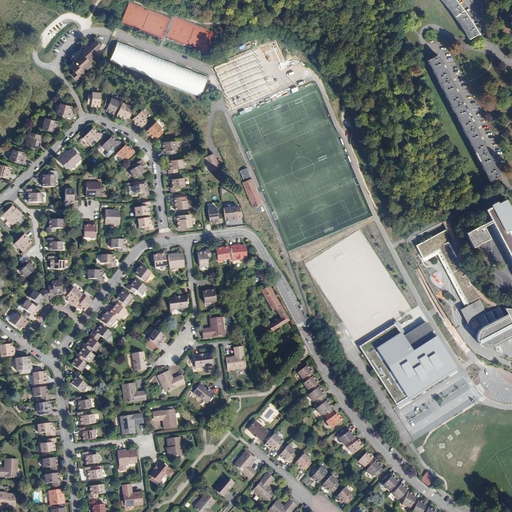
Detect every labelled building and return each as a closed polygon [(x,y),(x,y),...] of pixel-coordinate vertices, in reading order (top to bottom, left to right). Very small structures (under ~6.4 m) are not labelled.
[(440,0),(445,5),(452,14),(457,21),(463,29),(466,34),(469,40),(479,34),(476,29),(472,23),(467,15),(461,7),(455,0),(440,0)] [(101,46),(95,40),(88,46),(94,53),(101,46)] [(208,77),(117,42),(110,60),(200,97),(208,77)] [(96,55),(94,53),(88,46),(85,44),(78,51),(81,54),(91,63),(95,59),(94,57),(96,55)] [(270,45),(214,67),(230,108),(287,85),(270,45)] [(92,65),(91,63),(81,54),(72,62),(83,72),(84,73),(92,65)] [(437,55),(427,60),(489,181),(499,176),(437,55)] [(76,80),(83,72),(72,62),(67,67),(71,72),(69,74),(76,80)] [(102,108),(103,94),(94,93),(94,95),(90,95),(89,105),(93,105),(93,107),(102,108)] [(112,114),(120,102),(112,98),(111,100),(108,98),(103,106),(106,108),(105,110),(112,114)] [(129,107),(122,103),(116,116),(123,120),(124,118),(127,120),(132,112),(128,110),(129,107)] [(71,115),(72,109),(61,106),(58,117),(71,121),(73,115),(71,115)] [(142,128),(149,121),(146,119),(147,118),(142,112),(132,121),(138,126),(139,125),(142,128)] [(54,130),(56,124),(45,121),(42,132),(55,135),(57,130),(54,130)] [(155,140),(162,134),(159,131),(161,129),(155,123),(145,132),(151,139),(152,137),(155,140)] [(99,133),(93,127),(83,136),(88,143),(93,138),(96,141),(103,135),(100,132),(99,133)] [(37,153),(40,144),(39,143),(40,139),(28,135),(24,149),(26,150),(25,152),(32,154),(33,152),(36,152),(37,153)] [(117,150),(123,144),(121,141),(120,142),(114,136),(103,146),(109,152),(114,147),(117,150)] [(176,149),(175,141),(161,142),(162,151),(165,151),(165,154),(174,154),(174,150),(176,149)] [(130,158),(137,151),(134,149),(133,150),(127,144),(118,153),(124,158),(127,155),(130,158)] [(83,158),(75,148),(71,152),(70,151),(63,157),(72,167),(83,158)] [(21,167),(23,162),(21,161),(22,155),(11,152),(8,163),(21,167)] [(219,166),(213,152),(203,157),(209,170),(219,166)] [(181,167),(180,159),(167,160),(168,169),(166,169),(166,173),(175,172),(174,168),(181,167)] [(148,172),(144,164),(146,164),(144,160),(136,164),(138,168),(132,170),(136,178),(148,172)] [(6,176),(8,170),(0,168),(0,180),(7,182),(8,177),(6,176)] [(250,177),(246,168),(239,171),(243,179),(250,177)] [(54,186),(54,174),(39,174),(39,180),(42,180),(42,186),(54,186)] [(178,186),(182,185),(182,177),(170,179),(171,187),(169,187),(169,191),(178,190),(178,186)] [(262,204),(252,178),(243,182),(253,207),(262,204)] [(101,196),(101,183),(87,182),(86,196),(97,197),(97,196),(101,196)] [(147,190),(146,182),(134,183),(135,191),(141,191),(141,194),(150,194),(149,189),(147,190)] [(41,202),(41,193),(35,193),(35,189),(25,189),(25,193),(27,193),(28,202),(41,202)] [(78,206),(79,196),(75,196),(75,190),(66,189),(66,203),(75,204),(74,206),(78,206)] [(186,207),(185,194),(182,195),(182,192),(172,193),(173,196),(171,196),(171,200),(173,200),(174,208),(186,207)] [(150,212),(149,203),(151,203),(151,199),(142,201),(142,204),(135,205),(137,214),(150,212)] [(496,201),(490,205),(491,206),(485,209),(490,220),(491,221),(491,222),(511,261),(511,213),(510,210),(504,199),(497,203),(496,201)] [(235,219),(234,205),(221,206),(223,218),(229,218),(229,220),(235,219)] [(221,221),(220,212),(216,213),(215,206),(207,207),(208,221),(217,220),(217,221),(221,221)] [(18,218),(14,213),(10,210),(8,208),(2,214),(12,224),(18,218)] [(119,222),(119,209),(115,209),(115,208),(105,208),(105,222),(119,222)] [(22,215),(17,210),(14,213),(18,218),(19,218),(22,215)] [(189,225),(188,217),(182,217),(181,213),(173,214),(173,218),(175,218),(175,227),(189,225)] [(156,227),(155,223),(153,223),(151,216),(140,217),(141,225),(146,224),(147,228),(156,227)] [(63,228),(63,219),(49,219),(49,228),(47,228),(47,231),(56,231),(56,228),(63,228)] [(96,236),(96,222),(90,222),(90,224),(85,224),(84,236),(96,236)] [(466,235),(467,237),(472,245),(488,236),(483,226),(482,224),(481,223),(464,232),(466,235)] [(447,231),(417,245),(423,259),(438,253),(464,306),(458,309),(465,324),(477,318),(487,313),(447,231)] [(18,247),(27,239),(28,237),(25,233),(14,243),(18,247)] [(126,244),(126,236),(112,236),(112,245),(119,244),(119,249),(127,249),(127,244),(126,244)] [(62,249),(62,242),(57,242),(57,238),(48,238),(48,242),(50,242),(50,249),(62,249)] [(22,251),(31,243),(27,239),(18,247),(22,251)] [(245,255),(243,242),(238,242),(228,243),(231,257),(245,255)] [(227,256),(225,246),(220,247),(219,245),(214,245),(216,257),(227,256)] [(206,263),(205,256),(209,256),(207,247),(203,247),(204,250),(196,251),(198,264),(206,263)] [(164,264),(162,251),(156,252),(156,254),(151,255),(153,265),(164,264)] [(182,265),(180,252),(175,252),(165,253),(167,267),(182,265)] [(113,261),(113,253),(101,253),(102,261),(107,261),(107,265),(116,265),(116,261),(113,261)] [(65,268),(64,260),(58,260),(58,255),(49,255),(49,260),(51,260),(51,268),(65,268)] [(24,266),(30,262),(31,261),(28,258),(22,263),(24,266)] [(35,269),(30,262),(24,266),(19,271),(25,278),(35,269)] [(142,280),(149,270),(139,264),(136,268),(134,266),(130,272),(142,280)] [(102,276),(102,268),(88,268),(88,276),(95,276),(95,281),(104,281),(104,276),(102,276)] [(139,292),(144,285),(133,277),(128,284),(126,283),(123,286),(131,292),(134,288),(139,292)] [(61,288),(60,280),(52,281),(53,288),(48,288),(49,290),(50,295),(50,297),(54,296),(54,295),(62,294),(61,288)] [(288,318),(268,284),(261,288),(272,308),(274,307),(280,316),(267,325),(270,330),(288,318)] [(214,299),(212,286),(206,287),(206,288),(201,289),(203,301),(214,299)] [(79,297),(82,293),(73,287),(70,291),(66,296),(70,299),(68,301),(73,305),(74,304),(79,297)] [(123,305),(130,295),(119,287),(115,292),(117,293),(114,298),(116,300),(123,305)] [(39,305),(44,298),(43,298),(38,294),(33,290),(28,297),(33,301),(31,304),(37,309),(38,310),(40,306),(39,305)] [(253,302),(258,299),(254,293),(249,296),(253,302)] [(186,306),(184,295),(178,296),(174,296),(166,297),(168,309),(186,306)] [(85,310),(92,300),(86,296),(83,300),(79,297),(74,304),(78,307),(79,305),(85,310)] [(262,305),(258,299),(253,302),(256,308),(262,305)] [(31,315),(37,309),(31,304),(25,300),(20,307),(26,311),(23,314),(30,320),(33,317),(31,315)] [(119,316),(126,307),(123,305),(116,300),(114,302),(109,309),(108,308),(105,311),(112,316),(115,313),(119,316)] [(507,313),(481,326),(480,328),(478,329),(477,332),(476,335),(476,337),(477,339),(478,342),(480,343),(482,345),(484,346),(486,347),(489,347),(491,346),(493,345),(511,335),(511,308),(503,307),(507,313)] [(105,311),(104,310),(101,314),(99,313),(96,318),(107,326),(114,317),(112,316),(105,311)] [(22,327),(27,322),(15,313),(8,322),(17,329),(21,326),(22,327)] [(223,332),(220,314),(207,317),(208,325),(209,328),(200,329),(201,336),(223,332)] [(396,320),(358,345),(398,405),(399,407),(459,371),(426,321),(405,334),(396,320)] [(104,339),(109,332),(98,323),(92,330),(91,329),(89,333),(96,338),(98,335),(104,339)] [(161,338),(163,335),(154,328),(147,338),(158,346),(161,341),(160,340),(161,338)] [(94,341),(96,338),(89,333),(86,336),(88,337),(83,344),(89,348),(93,351),(98,344),(94,341)] [(92,355),(87,351),(89,348),(83,344),(82,343),(80,346),(81,347),(76,354),(83,359),(87,362),(92,355)] [(243,366),(241,351),(240,344),(233,345),(235,354),(232,354),(224,356),(225,363),(225,369),(243,366)] [(14,356),(13,350),(11,350),(10,345),(0,346),(0,356),(0,357),(14,356)] [(143,359),(141,351),(130,352),(133,370),(144,368),(143,363),(143,359)] [(212,363),(210,352),(204,352),(200,353),(192,354),(194,366),(212,363)] [(80,362),(83,359),(76,354),(75,353),(72,356),(74,358),(70,364),(79,371),(84,365),(80,362)] [(31,374),(30,366),(29,366),(27,357),(14,359),(16,372),(18,372),(19,376),(31,374)] [(313,374),(311,371),(312,370),(307,364),(297,371),(302,378),(303,377),(306,380),(313,375),(313,374)] [(163,390),(183,380),(180,374),(171,378),(170,376),(165,368),(155,374),(163,390)] [(45,380),(44,371),(43,372),(32,374),(34,382),(38,381),(39,385),(47,384),(47,380),(45,380)] [(84,384),(79,380),(82,377),(74,372),(72,375),(73,376),(68,383),(79,391),(84,384)] [(318,382),(313,375),(306,380),(303,382),(308,389),(309,388),(312,391),(319,386),(319,385),(317,382),(318,382)] [(135,394),(134,391),(133,383),(120,384),(123,402),(144,399),(144,393),(135,394)] [(207,390),(200,385),(194,393),(207,404),(214,395),(209,392),(207,390)] [(324,393),(319,386),(312,391),(307,394),(313,401),(315,400),(317,403),(324,398),(322,395),(324,393)] [(49,399),(49,395),(47,395),(46,388),(32,390),(33,397),(40,396),(41,400),(49,399)] [(88,408),(87,400),(82,401),(81,397),(72,398),(73,402),(75,402),(76,410),(88,408)] [(330,408),(332,406),(327,399),(316,407),(321,414),(323,413),(325,416),(332,411),(330,408)] [(49,411),(48,403),(36,405),(38,413),(43,412),(43,416),(52,415),(51,411),(49,411)] [(152,413),(153,419),(162,418),(162,420),(163,430),(176,428),(174,410),(152,413)] [(342,420),(337,413),(335,414),(332,411),(325,416),(327,419),(326,421),(331,428),(342,420)] [(92,424),(91,415),(84,416),(84,412),(75,413),(75,418),(77,417),(79,426),(92,424)] [(119,416),(121,435),(134,433),(133,427),(133,424),(132,421),(141,420),(140,413),(119,416)] [(260,441),(267,432),(254,421),(247,430),(251,433),(254,435),(260,441)] [(51,432),(50,424),(36,426),(36,430),(40,433),(40,432),(43,432),(44,433),(44,437),(53,436),(52,432),(51,432)] [(93,438),(92,431),(87,432),(86,427),(78,429),(78,433),(81,432),(82,440),(93,438)] [(354,437),(349,430),(347,431),(345,428),(338,433),(340,437),(338,438),(343,445),(347,442),(354,437)] [(282,442),(273,433),(264,444),(271,450),(272,448),(279,454),(284,449),(279,445),(282,442)] [(361,445),(357,440),(357,441),(354,437),(347,442),(349,446),(348,447),(352,452),(361,445)] [(179,446),(178,438),(166,439),(167,447),(168,447),(169,450),(166,450),(167,457),(182,455),(182,449),(180,449),(179,446)] [(53,445),(49,441),(47,442),(46,442),(47,444),(45,445),(53,452),(54,452),(53,445)] [(53,452),(45,445),(42,445),(43,453),(53,452)] [(295,456),(292,453),(294,451),(287,445),(284,449),(279,454),(278,456),(285,462),(286,460),(289,463),(295,456)] [(353,453),(362,447),(361,445),(352,452),(353,453)] [(137,463),(136,450),(127,451),(127,453),(124,453),(124,450),(118,451),(120,467),(126,466),(125,464),(129,464),(137,463)] [(368,467),(374,460),(371,458),(372,457),(366,451),(358,460),(364,466),(365,465),(368,467)] [(101,462),(100,454),(96,455),(96,452),(88,457),(89,463),(101,462)] [(247,468),(252,461),(242,453),(231,467),(248,481),(253,476),(245,470),(247,468)] [(305,469),(311,462),(308,460),(309,459),(303,454),(295,463),(301,468),(302,467),(305,469)] [(59,466),(58,458),(44,459),(45,468),(52,467),(52,471),(61,470),(61,466),(59,466)] [(382,470),(379,467),(381,465),(375,459),(374,460),(368,467),(366,470),(372,475),(373,474),(376,476),(382,470)] [(0,478),(17,480),(18,462),(5,461),(5,469),(5,472),(0,471),(0,478)] [(158,482),(169,469),(161,462),(157,466),(155,469),(150,475),(158,482)] [(96,466),(88,467),(88,471),(90,471),(91,479),(105,478),(104,469),(97,470),(96,466)] [(323,477),(327,472),(320,466),(318,469),(315,466),(309,473),(312,476),(310,477),(318,483),(323,477)] [(254,474),(247,468),(245,470),(253,476),(254,474)] [(435,479),(427,472),(421,480),(428,486),(435,479)] [(275,492),(268,486),(266,484),(272,478),(266,473),(252,490),(266,502),(275,492)] [(61,482),(60,474),(46,475),(47,484),(54,483),(54,487),(63,486),(63,482),(61,482)] [(333,493),(339,485),(336,482),(338,480),(331,474),(326,481),(322,485),(321,486),(329,492),(330,490),(333,493)] [(397,482),(398,480),(392,474),(390,476),(387,474),(381,481),(384,483),(382,485),(389,490),(391,489),(397,482)] [(229,490),(234,484),(225,477),(214,491),(223,497),(226,493),(229,490)] [(405,492),(408,489),(401,483),(400,485),(397,482),(391,489),(393,491),(392,493),(399,498),(405,492)] [(91,495),(92,500),(101,498),(100,494),(107,494),(106,485),(92,486),(93,495),(91,495)] [(144,505),(142,492),(133,493),(131,494),(129,485),(123,485),(126,507),(144,505)] [(346,503),(351,496),(349,494),(350,493),(344,487),(336,497),(342,502),(343,501),(346,503)] [(66,505),(64,494),(63,495),(63,490),(50,492),(52,506),(66,505)] [(418,500),(418,498),(414,497),(415,494),(408,491),(407,494),(403,501),(402,503),(410,507),(411,505),(414,507),(418,500)] [(16,509),(16,496),(8,496),(8,497),(5,497),(5,494),(0,493),(0,509),(4,510),(4,508),(7,508),(16,509)] [(208,511),(207,511),(209,509),(214,502),(205,494),(193,508),(197,511),(208,511)] [(285,508),(291,501),(289,500),(283,506),(285,508)] [(425,511),(428,508),(424,506),(425,503),(418,500),(414,507),(411,511),(425,511)] [(107,511),(107,505),(102,505),(101,501),(92,502),(93,506),(95,506),(95,511),(107,511)] [(276,501),(268,510),(270,511),(290,511),(296,506),(291,501),(285,508),(283,506),(276,501)]
